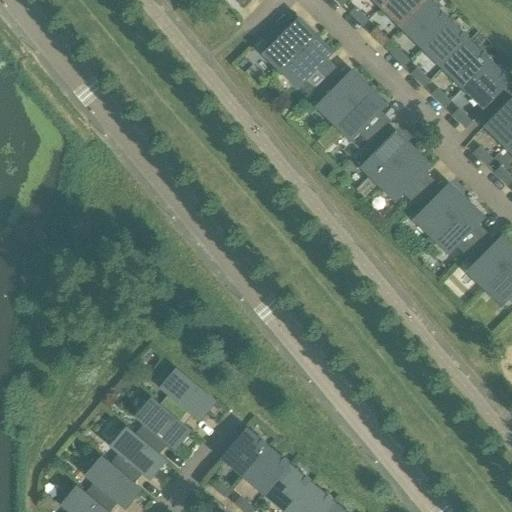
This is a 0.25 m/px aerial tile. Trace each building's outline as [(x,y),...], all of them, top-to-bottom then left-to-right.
[(240,0),(238,2),(244,8),(252,0),(240,0)] [(388,0),(381,8),(402,28),(429,0),(388,0)] [(429,0),(402,28),(422,49),(450,20),(430,0),(429,0)] [(350,14),(363,26),(369,20),(356,7),(350,14)] [(263,55),(281,72),(316,36),(298,19),(289,28),(280,19),(262,37),(271,47),(263,55)] [(422,49),(443,69),(471,40),(450,20),(422,49)] [(389,41),(376,28),(370,34),(383,47),(389,41)] [(306,81),(315,90),(333,72),(324,63),(334,54),(316,36),(281,72),(299,89),(306,81)] [(443,69),(464,89),(492,61),(471,40),(443,69)] [(391,54),(404,67),(410,61),(397,48),(391,54)] [(511,80),(492,61),(464,89),(484,110),(511,81),(511,80)] [(417,68),(411,74),(424,87),(430,81),(417,68)] [(317,107),(334,124),(369,89),(351,71),(342,81),(333,72),(315,90),(324,99),(317,107)] [(438,88),(432,94),(445,107),(451,101),(438,88)] [(359,150),(360,151),(386,124),(377,115),(387,106),(369,89),(334,124),(352,141),(359,133),(368,142),(359,150)] [(511,98),(484,126),(505,147),(511,139),(511,98)] [(453,115),(466,128),(472,122),(459,109),(453,115)] [(361,167),(379,185),(413,149),(396,132),(386,141),(378,133),(386,125),(386,124),(360,151),(369,160),(361,167)] [(493,159),(480,147),(474,153),(487,166),(493,159)] [(404,194),(413,203),(431,185),(422,176),(431,167),(413,149),(379,185),(396,202),(404,194)] [(495,173),(508,186),(511,181),(511,177),(501,167),(495,173)] [(414,220),(432,237),(466,202),(449,184),(439,194),(431,185),(413,203),(422,212),(414,220)] [(457,246),(466,255),(484,237),(475,229),(484,219),(466,202),(432,237),(449,254),(457,246)] [(467,272),(485,289),(511,261),(511,246),(502,236),(492,246),(484,237),(466,255),(475,264),(467,272)] [(511,261),(485,289),(502,306),(510,299),(511,301),(511,261)] [(152,398),(190,430),(180,421),(188,411),(198,420),(215,400),(177,368),(161,387),(169,394),(160,405),(152,398)] [(127,427),(165,460),(165,459),(155,450),(163,440),(174,449),(190,430),(152,398),(136,417),(144,424),(135,434),(127,427)] [(102,456),(102,457),(140,489),(141,488),(130,479),(138,470),(149,478),(165,460),(127,427),(111,446),(119,453),(111,463),(102,456)] [(221,458),(244,477),(270,447),(247,428),(221,458)] [(244,477),(266,496),(292,465),(270,447),(244,477)] [(78,486),(77,486),(108,511),(109,511),(105,509),(114,499),(124,508),(140,489),(102,457),(86,475),(94,482),(86,493),(78,486)] [(266,496),(285,511),(289,511),(314,484),(292,465),(266,496)] [(213,485),(227,497),(233,491),(219,479),(213,485)] [(289,511),(327,511),(336,502),(314,484),(289,511)] [(108,511),(77,486),(61,505),(70,511),(69,511),(108,511)] [(241,497),(235,504),(244,511),(252,511),(255,509),(241,497)] [(327,511),(346,511),(336,502),(327,511)]
